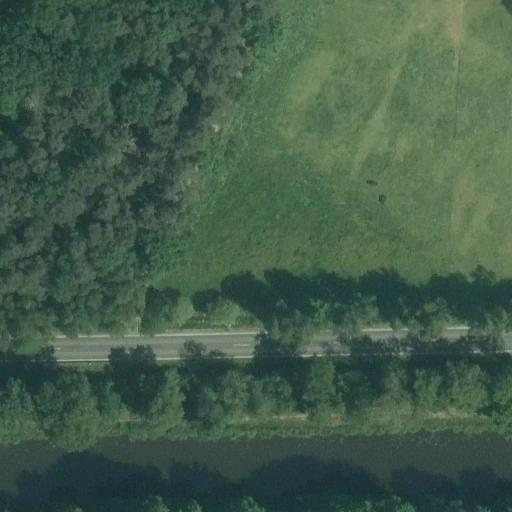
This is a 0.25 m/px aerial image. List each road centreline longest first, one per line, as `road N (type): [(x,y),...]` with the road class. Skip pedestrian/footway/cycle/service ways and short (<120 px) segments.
road 1 (tertiary): [(511,339),(0,350)]
road 2 (track): [(59,0),(0,134)]
